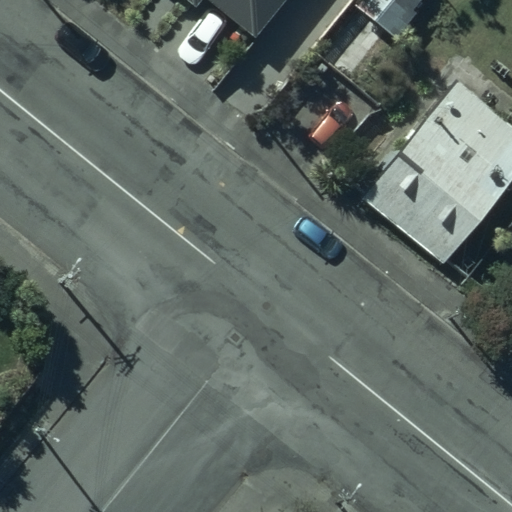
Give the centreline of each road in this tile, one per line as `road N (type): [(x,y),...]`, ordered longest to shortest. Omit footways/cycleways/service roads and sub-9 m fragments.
road 1 (residential): [(0,90),(266,306)]
road 2 (residential): [(266,306),(511,508)]
road 3 (residential): [(266,306),(97,511)]
